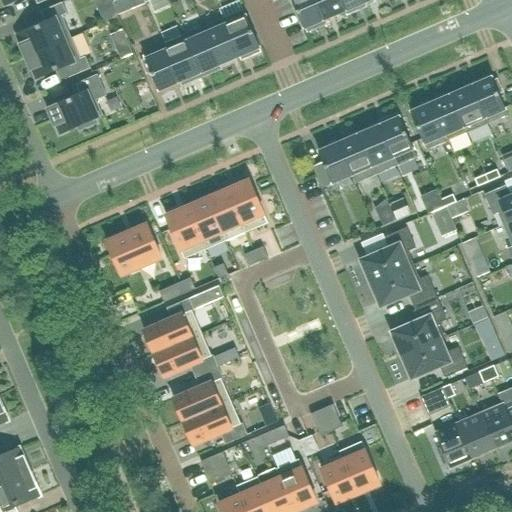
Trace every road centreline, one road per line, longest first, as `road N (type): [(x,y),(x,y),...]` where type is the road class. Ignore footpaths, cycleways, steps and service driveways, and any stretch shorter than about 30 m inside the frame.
road 1 (residential): [(256,115),(425,511)]
road 2 (residential): [(55,199),(194,511)]
road 3 (residential): [(505,6),(256,115)]
road 4 (residential): [(256,115),(55,199)]
road 5 (residential): [(79,511),(0,325)]
road 6 (residential): [(55,199),(0,70)]
